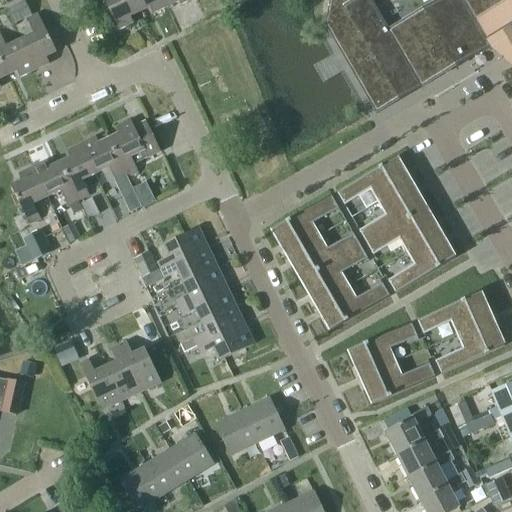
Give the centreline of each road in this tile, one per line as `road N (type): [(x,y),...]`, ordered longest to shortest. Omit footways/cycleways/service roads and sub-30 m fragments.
road 1 (residential): [(381,511),(233,220)]
road 2 (residential): [(233,220),(432,113),(444,130)]
road 3 (residential): [(215,184),(172,78),(142,70),(96,86)]
